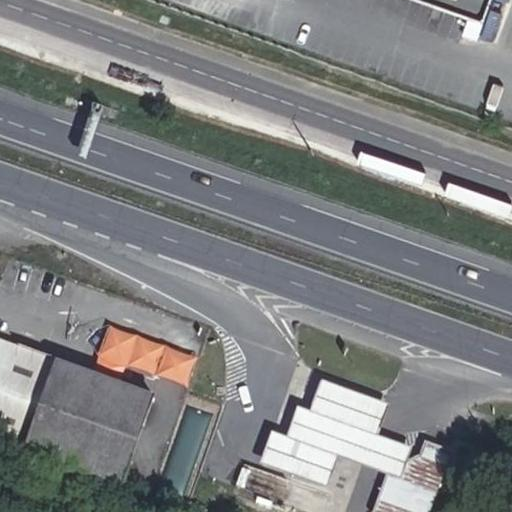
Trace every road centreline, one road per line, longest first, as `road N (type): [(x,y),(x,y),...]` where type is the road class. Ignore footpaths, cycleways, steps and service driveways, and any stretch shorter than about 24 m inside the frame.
road 1 (trunk): [(511,298),(0,119)]
road 2 (trunk): [(0,178),(511,357)]
road 3 (unclassified): [(1,0),(511,180)]
